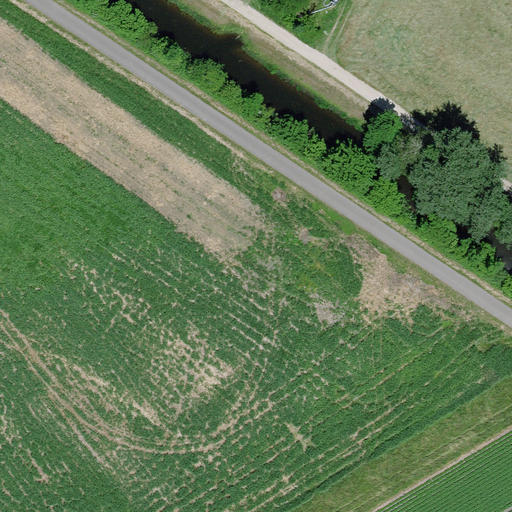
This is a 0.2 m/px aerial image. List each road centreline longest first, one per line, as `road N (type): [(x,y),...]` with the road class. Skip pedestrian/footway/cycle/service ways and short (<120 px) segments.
road 1 (track): [(27,0),(278,175),(511,317)]
road 2 (track): [(231,0),(511,192)]
